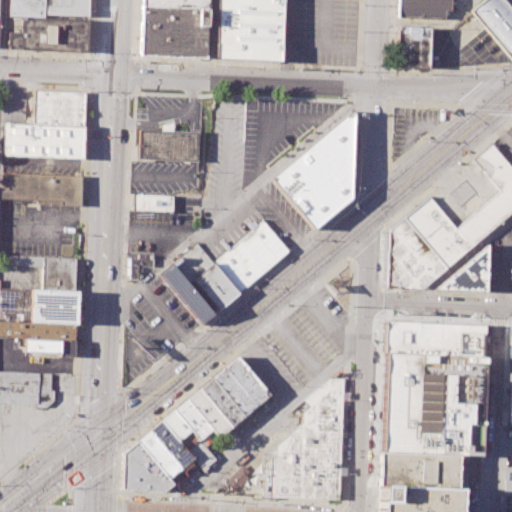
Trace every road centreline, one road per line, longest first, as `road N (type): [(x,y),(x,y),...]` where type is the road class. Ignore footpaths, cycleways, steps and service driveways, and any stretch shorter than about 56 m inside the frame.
road 1 (secondary): [(511,91),(98,440)]
road 2 (tertiary): [(0,68),(399,88),(511,81)]
road 3 (residential): [(377,0),(357,511)]
road 4 (secondary): [(98,440),(114,0)]
road 5 (residential): [(499,307),(487,511)]
road 6 (residential): [(511,307),(367,303)]
road 7 (residential): [(216,511),(94,511)]
road 8 (secondary): [(98,440),(0,510)]
